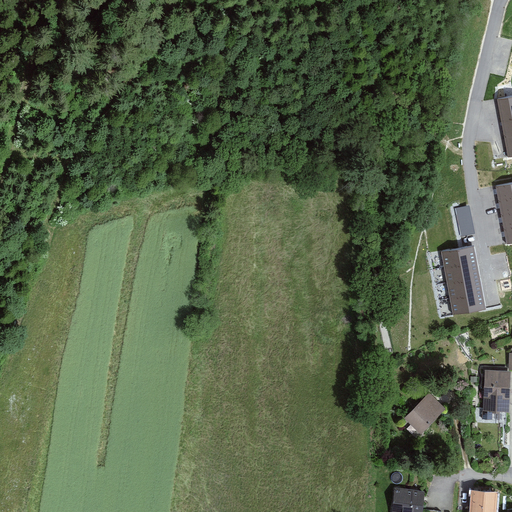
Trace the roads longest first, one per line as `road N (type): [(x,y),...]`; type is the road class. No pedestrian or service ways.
road 1 (residential): [(502,0),(468,143),(489,290)]
road 2 (track): [(52,0),(0,180)]
